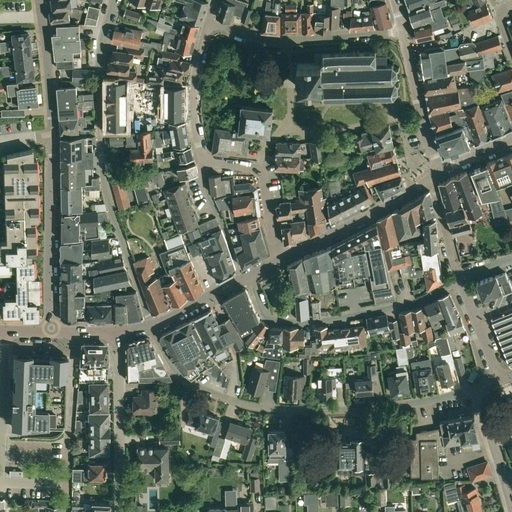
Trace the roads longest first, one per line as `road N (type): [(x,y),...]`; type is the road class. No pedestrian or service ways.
road 1 (residential): [(152,324),(183,379),(272,411),(356,411),(477,390)]
road 2 (residential): [(152,324),(108,194),(101,52),(117,0)]
road 3 (tertiary): [(49,331),(51,117),(40,0)]
road 4 (residential): [(249,275),(268,317),(281,322),(388,310),(460,281)]
road 5 (residential): [(402,32),(285,41),(205,27)]
road 6 (residential): [(122,511),(118,331)]
road 7 (tertiary): [(281,258),(430,178)]
road 8 (residential): [(68,486),(74,332)]
road 9 (residential): [(0,483),(4,331)]
road 10 (residential): [(281,258),(257,169),(201,160)]
road 11 (residential): [(440,170),(402,32)]
road 12 (residential): [(201,160),(193,115),(205,27)]
road 13 (residential): [(511,506),(477,390)]
